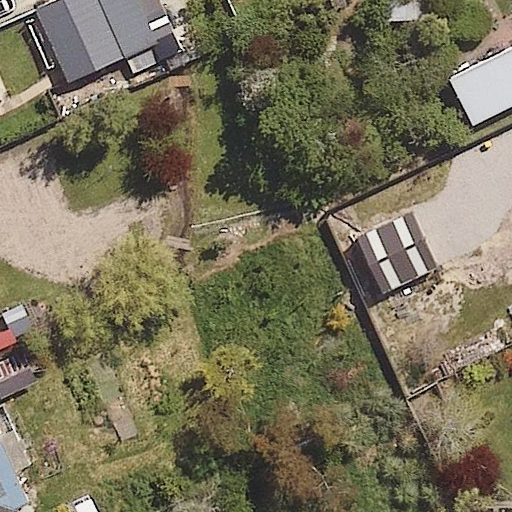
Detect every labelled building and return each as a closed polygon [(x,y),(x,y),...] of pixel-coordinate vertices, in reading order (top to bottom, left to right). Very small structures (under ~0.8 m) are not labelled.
[(173,37),(157,0),(60,0),(39,9),(69,81),(173,37)] [(511,104),(511,49),(452,76),(473,123),(511,104)] [(511,122),(485,136),(495,157),(511,148),(511,122)] [(39,382),(24,352),(0,363),(0,394),(3,399),(39,382)] [(30,465),(4,409),(0,411),(0,511),(15,511),(29,506),(14,472),(30,465)]
